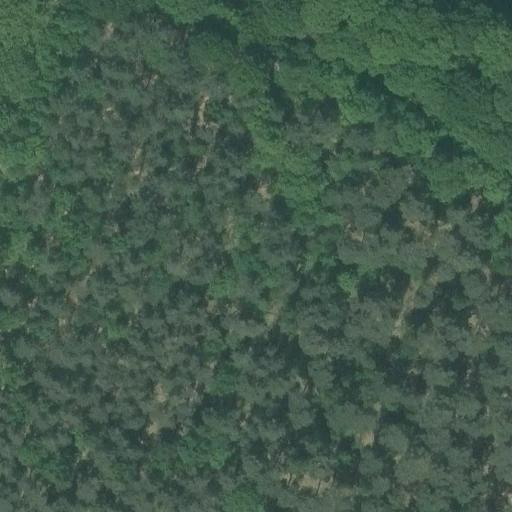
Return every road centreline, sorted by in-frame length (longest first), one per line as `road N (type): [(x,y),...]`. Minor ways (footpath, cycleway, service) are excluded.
road 1 (track): [(239,0),(511,159)]
road 2 (track): [(381,78),(447,59),(511,64)]
